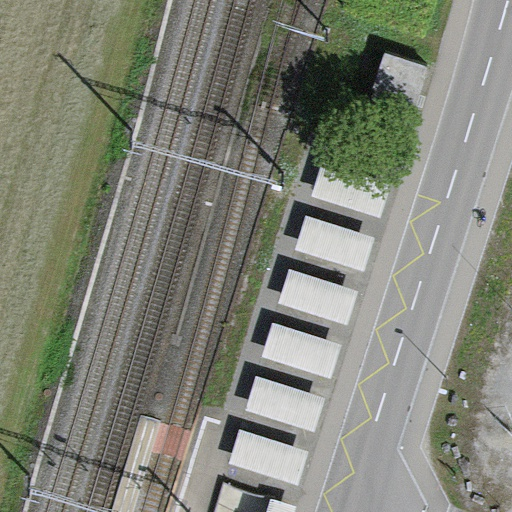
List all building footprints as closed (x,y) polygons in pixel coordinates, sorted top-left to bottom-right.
[(433,0),(349,0),(344,19),(420,43),(433,0)] [(424,80),(382,68),(368,112),(410,125),(424,80)] [(389,178),(320,158),(309,194),(379,214),(389,178)] [(373,231),(304,211),(293,247),(363,267),(373,231)] [(357,284),(287,264),(277,300),(346,320),(357,284)] [(340,338),(271,318),(260,354),(330,374),(340,338)] [(325,391),(256,371),(245,407),(315,427),(325,391)] [(309,444),(240,424),(229,460),(298,480),(309,444)]
